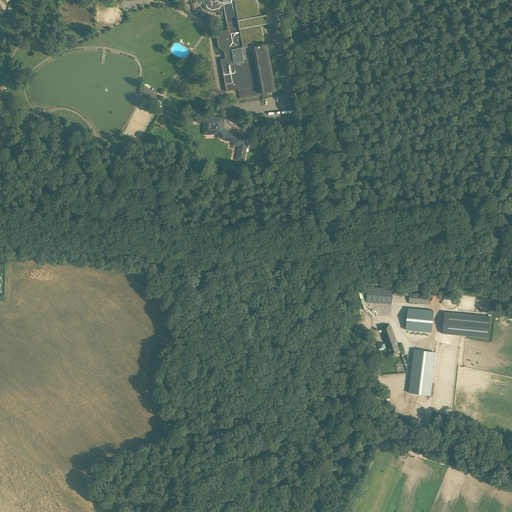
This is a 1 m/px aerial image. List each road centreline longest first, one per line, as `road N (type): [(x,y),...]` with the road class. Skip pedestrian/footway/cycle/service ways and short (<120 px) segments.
road 1 (unclassified): [(335,230),(216,241),(0,224)]
road 2 (unclassified): [(335,230),(294,0)]
road 3 (unclassified): [(511,210),(335,230)]
road 4 (track): [(382,421),(511,462)]
